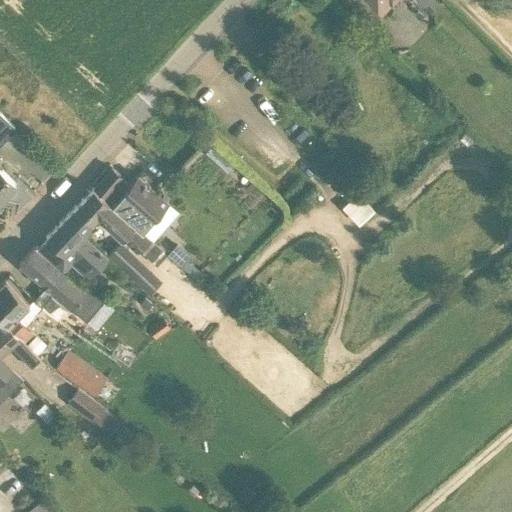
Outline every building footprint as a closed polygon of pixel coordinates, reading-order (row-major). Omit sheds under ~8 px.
[(371,0),(381,9),(389,0),(371,0)] [(0,140),(14,126),(0,112),(0,140)] [(130,183),(112,167),(94,187),(142,230),(159,210),(168,201),(152,187),(137,174),(130,183)] [(0,200),(16,184),(0,168),(0,200)] [(112,204),(94,187),(93,186),(73,207),(90,223),(97,216),(123,238),(122,239),(136,252),(150,237),(142,230),(112,204)] [(374,211),(358,192),(342,206),(358,224),(374,211)] [(85,229),(90,223),(73,207),(45,236),(36,247),(64,270),(71,263),(88,278),(108,257),(84,235),(87,232),(85,229)] [(146,292),(159,278),(120,241),(107,255),(146,292)] [(167,253),(181,266),(188,259),(191,255),(177,242),(167,253)] [(64,270),(36,247),(34,246),(19,263),(46,285),(34,299),(39,305),(41,306),(77,332),(84,336),(100,317),(97,316),(108,302),(87,285),(83,290),(63,272),(64,270)] [(156,265),(167,253),(162,249),(151,261),(156,265)] [(27,325),(32,319),(41,306),(39,305),(34,299),(30,303),(5,278),(0,282),(0,322),(3,326),(6,323),(16,333),(22,338),(31,329),(27,325)] [(141,303),(149,309),(153,303),(146,297),(141,303)] [(171,327),(163,317),(148,329),(156,339),(171,327)] [(22,338),(16,333),(6,323),(3,326),(0,328),(0,348),(7,342),(30,367),(40,358),(22,338)] [(93,395),(107,376),(69,349),(55,367),(93,395)] [(0,395),(20,376),(0,356),(0,395)] [(103,407),(77,388),(66,402),(92,422),(98,414),(103,407)] [(44,403),(36,411),(46,421),(54,413),(44,403)] [(55,414),(49,420),(55,426),(61,420),(55,414)] [(123,424),(115,434),(124,442),(132,432),(123,424)] [(257,497),(247,487),(238,495),(247,505),(257,497)] [(230,495),(218,488),(210,503),(222,510),(230,495)] [(57,511),(46,496),(25,511),(57,511)]
